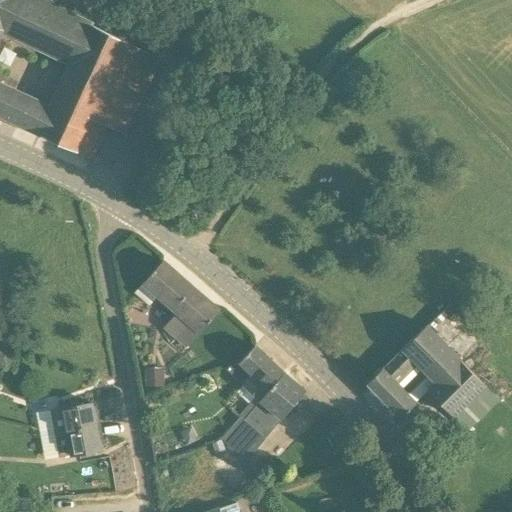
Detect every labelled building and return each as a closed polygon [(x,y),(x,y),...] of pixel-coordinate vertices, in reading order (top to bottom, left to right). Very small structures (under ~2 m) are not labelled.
[(0,0),(0,118),(40,137),(93,159),(108,125),(97,121),(131,46),(93,28),(95,23),(45,0),(0,0)] [(163,261),(144,283),(178,313),(165,327),(188,347),(219,311),(163,261)] [(454,417),(486,386),(460,360),(462,358),(428,324),(367,384),(401,418),(416,403),(396,384),(417,363),(437,383),(429,392),(454,417)] [(261,401),(284,374),(285,373),(255,346),(239,363),(240,363),(227,368),(226,368),(255,397),(238,417),(239,418),(240,418),(244,421),(260,401),(261,401)] [(240,418),(239,418),(221,439),(246,461),(266,438),(256,429),(267,417),(277,425),(292,407),(299,412),(306,403),(300,398),(305,392),(284,374),(261,401),(260,401),(244,421),(240,418)] [(93,405),(52,412),(56,433),(97,426),(93,405)] [(97,426),(56,433),(61,459),(102,452),(97,426)] [(220,509),(219,508),(209,511),(239,511),(237,503),(220,509)]
